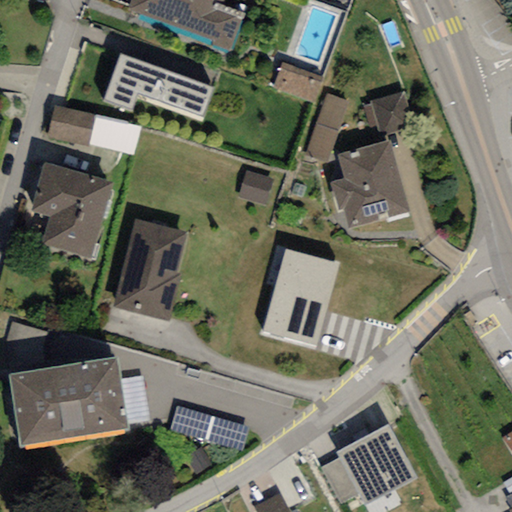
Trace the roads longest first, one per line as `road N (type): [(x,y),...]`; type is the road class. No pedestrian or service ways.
road 1 (residential): [(175,511),(308,428),(460,287),(511,253)]
road 2 (residential): [(0,244),(77,0)]
road 3 (secondary): [(511,226),(463,86)]
